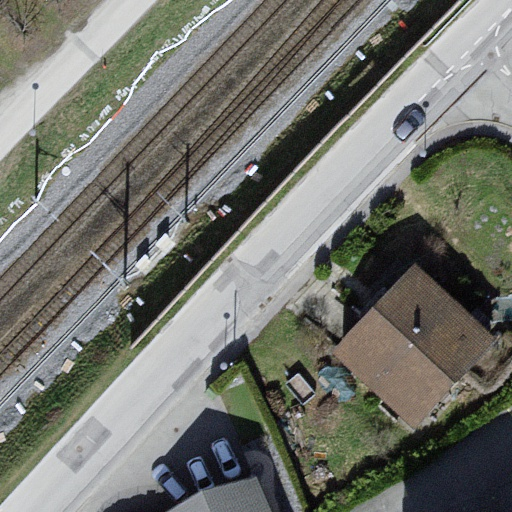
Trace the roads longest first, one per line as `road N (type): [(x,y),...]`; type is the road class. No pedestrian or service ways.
road 1 (residential): [(37,511),(476,39)]
road 2 (unknown): [(511,421),(371,511)]
